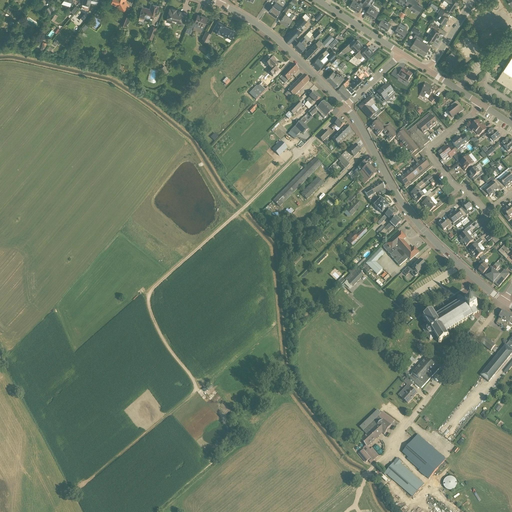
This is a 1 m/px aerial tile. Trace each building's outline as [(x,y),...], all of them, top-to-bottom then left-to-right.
[(127,7),(123,1),(123,0),(112,0),(111,3),(114,3),(114,4),(115,4),(117,4),(118,6),(118,8),(120,11),(127,7)] [(367,3),(364,1),(363,3),(361,2),(359,4),(356,2),(356,0),(352,0),(353,1),(349,6),(358,12),(361,7),(364,9),(367,3)] [(417,4),(418,2),(415,0),(411,0),(408,5),(410,7),(409,8),(418,13),(422,7),(417,4)] [(458,2),(455,0),(444,0),(445,1),(443,4),(447,7),(447,8),(453,11),(458,2)] [(489,1),(460,46),(471,53),(465,63),(469,66),(481,46),(496,56),(501,49),(497,47),(499,44),(500,45),(502,42),(501,41),(502,39),(505,42),(510,34),(498,26),(503,19),(497,15),(492,23),(487,19),(495,5),(489,1)] [(155,11),(157,12),(159,5),(151,3),(150,8),(151,9),(150,13),(154,14),(155,11)] [(367,3),(364,9),(367,11),(365,13),(374,19),(378,12),(375,10),(376,9),(371,5),(367,3)] [(53,4),(48,6),(49,7),(45,9),(47,15),(56,10),(53,4)] [(283,7),(279,4),(276,8),(273,6),(269,11),(276,17),(283,7)] [(287,6),(284,10),(287,12),(280,20),(287,26),(295,16),(292,13),(289,16),(287,15),(292,9),(287,6)] [(150,8),(142,7),(140,15),(145,16),(153,18),(154,14),(150,13),(151,9),(150,8)] [(181,13),(175,11),(175,9),(170,8),(170,9),(169,9),(167,19),(172,20),(179,21),(178,23),(184,24),(185,17),(180,16),(181,13)] [(449,17),(446,16),(448,13),(442,9),(439,13),(441,14),(437,19),(445,24),(449,17)] [(130,16),(124,14),(120,24),(125,26),(130,16)] [(197,15),(195,21),(194,22),(204,26),(207,18),(202,16),(202,17),(197,15)] [(308,21),(307,20),(303,16),(295,24),(296,25),(284,37),(290,43),(302,31),(300,28),(301,27),(301,28),(304,24),(308,21)] [(396,22),(391,18),(388,22),(382,18),(378,25),(387,30),(390,25),(393,27),(396,22)] [(223,26),(224,25),(217,22),(213,29),(220,33),(223,34),(222,35),(226,37),(226,36),(231,39),(235,32),(223,26)] [(396,22),(393,27),(396,29),(394,32),(403,37),(407,31),(405,30),(407,27),(400,22),(399,23),(396,22)] [(438,27),(431,23),(428,26),(432,29),(429,33),(427,37),(433,41),(439,32),(436,30),(438,27)] [(157,28),(152,26),(147,38),(152,40),(157,28)] [(322,33),(319,30),(313,36),(316,39),(322,33)] [(211,34),(207,31),(202,40),(207,42),(211,34)] [(306,34),(295,46),(298,48),(297,49),(300,52),(306,46),(302,43),(306,39),(308,41),(311,38),(310,37),(306,34)] [(430,47),(422,42),(424,39),(416,34),(411,41),(414,42),(411,46),(424,55),(430,47)] [(355,52),(362,45),(357,40),(355,42),(353,40),(341,51),(344,53),(352,48),(355,52)] [(321,47),(316,43),(304,56),(309,60),(321,47)] [(373,52),(368,47),(366,49),(364,47),(355,55),(357,59),(363,55),(366,59),(373,52)] [(337,54),(333,51),(327,56),(331,60),(337,54)] [(447,56),(455,68),(462,64),(454,52),(447,56)] [(325,55),(323,53),(313,63),(315,66),(315,67),(318,69),(324,63),(321,60),(325,55)] [(511,55),(503,69),(504,69),(497,80),(511,90),(511,55)] [(275,68),(278,65),(276,63),(276,62),(271,58),(268,61),(267,59),(264,62),(271,69),(270,71),(269,70),(267,72),(268,73),(265,76),(269,80),(272,77),(273,77),(278,71),(275,68)] [(337,58),(332,64),(335,67),(341,61),(337,58)] [(299,70),(293,65),(283,76),(280,79),(285,84),(288,81),(299,70)] [(164,66),(160,68),(164,75),(168,72),(164,66)] [(365,82),(361,77),(364,74),(363,73),(366,70),(362,66),(355,72),(359,76),(351,83),(356,89),(365,82)] [(150,68),(147,80),(155,82),(158,70),(150,68)] [(405,71),(405,72),(402,70),(401,73),(398,71),(395,69),(391,76),(393,77),(398,81),(400,78),(407,82),(412,75),(405,71)] [(344,78),(341,75),(339,77),(334,71),(327,78),(335,87),(344,78)] [(309,81),(304,75),(288,92),(293,97),(309,81)] [(351,83),(348,79),(336,90),(345,99),(351,94),(356,89),(351,83)] [(432,90),(432,89),(431,88),(431,89),(429,88),(430,86),(426,84),(423,88),(424,89),(422,93),(420,95),(425,98),(426,95),(429,97),(428,99),(432,103),(437,98),(435,95),(433,94),(435,91),(432,90)] [(395,95),(393,93),(387,86),(382,91),(381,90),(377,93),(383,100),(386,103),(395,95)] [(320,98),(314,93),(309,98),(310,98),(306,101),(308,103),(312,107),(320,98)] [(379,115),(377,113),(376,114),(370,108),(374,103),(369,98),(360,106),(360,108),(370,119),(371,119),(373,121),(379,115)] [(464,110),(461,106),(457,101),(454,104),(455,106),(447,112),(450,116),(447,117),(450,121),(464,110)] [(302,106),(298,103),(289,112),(285,116),(287,118),(289,119),(302,106)] [(315,107),(307,114),(311,118),(319,110),(322,114),(324,112),(328,115),(332,111),(328,107),(327,108),(322,103),(317,108),(315,107)] [(419,153),(422,151),(420,148),(422,146),(423,147),(429,142),(424,135),(417,127),(421,123),(426,119),(431,115),(431,116),(432,115),(431,113),(430,114),(407,133),(403,128),(399,132),(397,132),(390,124),(387,126),(385,126),(379,119),(378,120),(382,125),(386,130),(390,127),(394,131),(398,136),(403,131),(407,135),(411,140),(415,145),(419,149),(411,156),(417,164),(424,172),(419,176),(415,180),(410,183),(405,187),(406,188),(406,189),(405,189),(406,190),(432,167),(431,168),(430,167),(425,171),(418,162),(414,157),(419,153)] [(431,116),(431,115),(426,119),(433,128),(436,125),(435,124),(437,122),(431,116)] [(430,130),(433,128),(426,119),(421,123),(427,130),(429,129),(430,130)] [(345,125),(339,120),(331,128),(334,131),(335,130),(337,132),(345,125)] [(382,125),(378,120),(370,127),(373,130),(374,130),(375,131),(382,125)] [(483,125),(482,126),(478,121),(473,125),(471,123),(466,127),(471,133),(473,132),(475,134),(477,133),(479,136),(487,130),(483,125)] [(308,130),(301,122),(295,127),(303,135),(308,130)] [(426,131),(427,130),(421,123),(417,127),(424,135),(427,132),(426,131)] [(386,130),(382,125),(375,131),(376,132),(375,133),(378,137),(382,133),(386,130)] [(351,131),(346,126),(333,140),(338,145),(351,131)] [(394,131),(390,127),(386,130),(382,133),(384,136),(385,136),(387,137),(394,131)] [(495,131),(495,132),(493,129),(487,133),(489,136),(494,143),(501,137),(500,136),(500,137),(495,131)] [(330,135),(325,130),(318,137),(323,142),(330,135)] [(398,136),(394,131),(387,137),(388,138),(386,139),(389,143),(395,138),(398,136)] [(407,135),(403,131),(398,136),(395,138),(398,141),(399,140),(400,141),(407,135)] [(407,135),(400,141),(401,143),(400,144),(403,147),(411,140),(407,135)] [(464,145),(465,146),(468,143),(464,137),(460,140),(458,137),(453,141),(454,143),(453,144),(456,148),(454,150),(457,155),(459,153),(460,151),(459,150),(464,145)] [(511,142),(511,143),(507,139),(501,143),(504,146),(503,146),(508,152),(511,149),(511,142)] [(415,145),(411,140),(403,147),(405,150),(406,149),(408,151),(415,145)] [(281,141),(275,147),(279,152),(286,145),(281,141)] [(419,149),(415,145),(408,151),(409,152),(408,153),(410,156),(411,156),(419,149)] [(353,157),(354,158),(360,151),(355,146),(349,152),(347,150),(338,160),(347,168),(350,165),(348,163),(353,157)] [(454,150),(453,150),(452,148),(449,151),(446,147),(443,149),(443,150),(438,154),(443,161),(451,154),(453,157),(456,154),(457,155),(454,150)] [(459,164),(465,171),(474,164),(473,162),(475,160),(471,155),(459,164)] [(322,164),(316,158),(274,201),(280,207),(322,164)] [(423,158),(418,162),(425,171),(430,167),(423,158)] [(360,171),(359,170),(361,169),(363,171),(369,166),(371,164),(367,160),(350,177),(353,180),(356,176),(356,175),(360,171)] [(413,168),(419,176),(424,172),(417,164),(414,166),(415,167),(413,168)] [(481,170),(482,169),(478,165),(475,168),(476,168),(469,174),(471,176),(470,177),(472,180),(472,179),(474,182),(484,174),(481,170)] [(376,175),(369,166),(363,171),(359,174),(364,180),(361,182),(364,186),(376,175)] [(408,171),(415,180),(419,176),(413,168),(412,170),(411,168),(408,171)] [(406,175),(404,176),(410,183),(415,180),(408,171),(405,174),(406,175)] [(398,179),(405,187),(410,183),(404,176),(403,177),(402,176),(398,179)] [(489,187),(496,195),(498,193),(497,192),(499,190),(498,188),(500,186),(496,181),(495,180),(492,177),(486,182),(489,187)] [(324,184),(318,178),(301,194),(298,197),(304,203),(307,200),(324,184)] [(505,178),(503,180),(502,179),(500,181),(499,179),(496,181),(500,186),(502,184),(506,189),(508,187),(508,188),(511,186),(505,178)] [(385,188),(381,182),(364,192),(368,198),(385,188)] [(420,190),(419,188),(424,185),(422,182),(412,190),(413,191),(410,194),(412,196),(411,196),(413,199),(421,193),(419,191),(420,190)] [(489,187),(484,191),(484,190),(481,192),(486,198),(488,196),(490,198),(493,195),(494,197),(496,195),(489,187)] [(424,190),(421,193),(413,199),(415,201),(416,201),(417,202),(420,200),(422,202),(423,201),(431,194),(429,191),(427,193),(424,190)] [(430,199),(435,195),(433,192),(431,194),(423,201),(424,202),(422,204),(423,206),(422,207),(424,209),(432,203),(430,201),(431,200),(430,199)] [(357,199),(354,196),(347,204),(350,207),(357,199)] [(389,207),(381,199),(380,200),(379,198),(372,204),(374,206),(382,214),(389,207)] [(362,205),(357,200),(346,211),(351,216),(362,205)] [(471,213),(469,211),(472,208),(466,201),(461,205),(463,207),(461,209),(466,216),(467,216),(471,213)] [(432,203),(424,209),(426,212),(427,211),(429,213),(431,211),(433,213),(443,205),(440,202),(435,206),(435,205),(433,205),(432,203)] [(511,215),(511,212),(507,207),(505,209),(503,211),(507,215),(504,217),(508,222),(511,220),(509,218),(511,217),(511,216),(511,215)] [(396,214),(391,209),(379,221),(381,224),(387,218),(389,220),(396,214)] [(458,211),(458,210),(455,212),(454,211),(452,213),(459,221),(460,223),(461,223),(468,218),(467,216),(466,216),(461,209),(458,211)] [(455,226),(454,225),(459,221),(452,213),(450,214),(451,215),(448,218),(449,219),(447,220),(453,228),(455,226)] [(394,228),(395,229),(401,223),(396,217),(385,228),(380,233),(379,235),(381,237),(385,233),(388,231),(389,232),(394,228)] [(462,222),(465,226),(471,221),(468,218),(462,222)] [(453,228),(447,220),(444,222),(443,220),(438,224),(444,231),(447,229),(448,231),(453,228)] [(467,233),(471,230),(469,227),(463,232),(464,234),(460,237),(459,238),(461,241),(460,242),(462,244),(470,237),(467,233)] [(367,232),(365,229),(357,237),(356,235),(351,240),(352,241),(350,243),(353,246),(360,239),(367,232)] [(419,253),(418,253),(414,247),(411,250),(403,241),(406,238),(401,232),(396,236),(394,238),(383,248),(397,263),(400,266),(404,262),(408,259),(410,261),(419,253)] [(473,242),(475,243),(480,239),(478,236),(475,239),(472,235),(470,237),(462,244),(463,246),(464,245),(467,247),(473,242)] [(478,245),(483,242),(480,239),(475,243),(471,247),(472,248),(469,251),(471,253),(470,253),(472,256),(479,250),(478,247),(479,247),(478,245)] [(499,252),(506,259),(509,256),(504,251),(507,248),(505,246),(499,252)] [(482,251),(481,252),(479,250),(472,256),(474,258),(475,257),(476,259),(479,257),(480,259),(490,251),(488,248),(483,252),(482,251)] [(376,262),(384,254),(379,250),(366,264),(377,275),(383,269),(376,262)] [(418,274),(417,274),(425,266),(420,261),(415,265),(413,263),(407,268),(402,272),(405,276),(410,271),(412,273),(411,274),(415,278),(418,274)] [(481,269),(478,271),(485,277),(489,273),(493,268),(491,267),(489,269),(486,267),(484,265),(485,264),(481,261),(477,266),(481,269)] [(365,264),(362,267),(368,273),(371,270),(365,264)] [(496,264),(493,268),(489,273),(485,277),(494,284),(498,288),(510,276),(505,271),(500,277),(495,272),(499,267),(496,264)] [(391,276),(394,273),(388,268),(385,270),(391,276)] [(364,276),(359,272),(348,283),(353,287),(364,276)] [(370,291),(366,296),(375,303),(379,298),(370,291)] [(458,301),(459,302),(455,304),(455,303),(454,304),(455,305),(452,306),(451,306),(450,306),(451,307),(448,309),(447,308),(446,308),(447,309),(444,311),(443,310),(443,311),(443,312),(440,313),(439,313),(439,314),(436,316),(436,315),(435,316),(433,313),(434,312),(434,311),(432,312),(432,311),(431,312),(432,312),(425,317),(424,316),(423,316),(424,317),(422,318),(423,319),(424,318),(425,319),(424,320),(424,321),(424,322),(425,322),(425,323),(426,323),(427,322),(428,323),(421,327),(430,341),(436,337),(437,338),(436,339),(436,340),(436,341),(437,341),(437,342),(438,342),(438,341),(439,341),(439,342),(438,343),(439,344),(440,343),(441,344),(441,343),(448,338),(448,339),(449,338),(449,337),(449,336),(448,337),(446,334),(447,333),(447,332),(450,331),(451,331),(450,330),(453,328),(454,329),(455,329),(454,328),(457,326),(458,327),(459,326),(458,325),(461,323),(461,324),(462,324),(462,323),(465,321),(465,322),(466,321),(466,320),(469,319),(470,320),(470,321),(471,321),(472,321),(473,321),(474,320),(474,319),(474,318),(474,317),(473,316),(477,313),(478,314),(479,313),(478,313),(479,312),(478,312),(476,308),(478,307),(473,299),(471,300),(468,297),(469,296),(468,296),(467,295),(467,296),(467,297),(463,299),(462,298),(461,297),(460,297),(459,297),(458,297),(458,298),(457,298),(457,299),(457,300),(458,301)] [(511,316),(503,311),(496,324),(506,329),(508,327),(511,328),(511,326),(511,316)] [(495,346),(485,338),(481,344),(491,352),(495,346)] [(511,338),(507,345),(506,346),(506,345),(481,376),(489,382),(511,353),(511,338)] [(439,369),(427,358),(409,378),(421,389),(439,369)] [(417,394),(410,388),(413,385),(407,379),(404,383),(407,386),(399,395),(408,404),(417,394)] [(367,447),(382,433),(385,435),(394,421),(383,413),(382,414),(378,411),(360,428),(367,436),(362,441),(367,447)] [(418,435),(402,453),(407,457),(430,478),(446,460),(418,435)] [(358,454),(366,463),(368,461),(371,464),(373,462),(379,457),(373,449),(370,451),(367,447),(358,454)] [(399,466),(402,462),(398,459),(385,473),(413,497),(422,487),(399,466)] [(457,482),(456,481),(456,480),(455,479),(454,478),(453,477),(452,477),(450,477),(449,477),(448,477),(447,478),(446,479),(445,480),(444,481),(444,482),(443,483),(443,484),(444,486),(444,487),(445,488),(446,489),(447,490),(448,490),(449,491),(450,491),(451,491),(453,490),(454,490),(455,489),(456,488),(456,487),(457,486),(457,485),(457,483),(457,482)]
